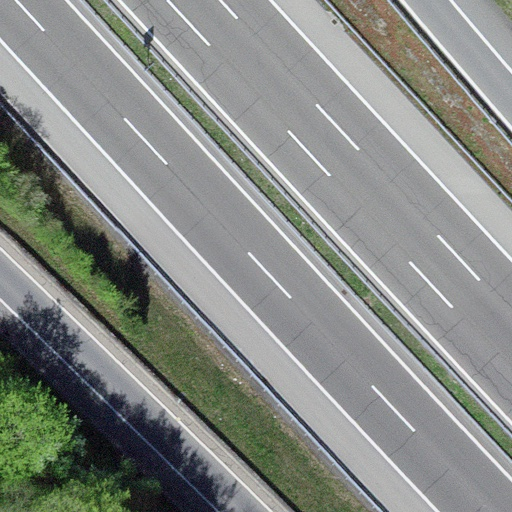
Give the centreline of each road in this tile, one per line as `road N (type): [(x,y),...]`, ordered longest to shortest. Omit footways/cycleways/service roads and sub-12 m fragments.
road 1 (motorway): [(15,0),(490,511)]
road 2 (motorway): [(511,341),(194,0)]
road 3 (motorway): [(0,273),(244,511)]
road 4 (motorway): [(511,99),(426,0)]
